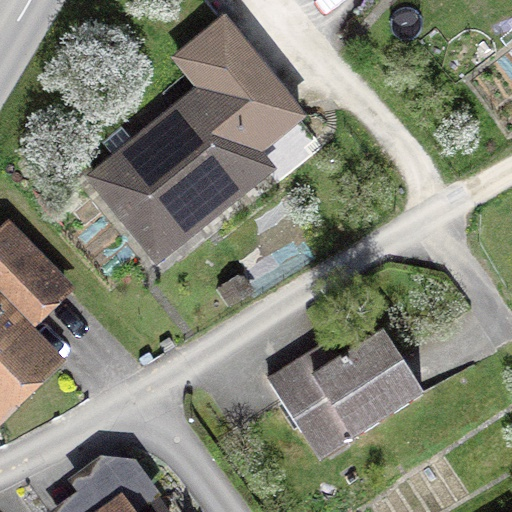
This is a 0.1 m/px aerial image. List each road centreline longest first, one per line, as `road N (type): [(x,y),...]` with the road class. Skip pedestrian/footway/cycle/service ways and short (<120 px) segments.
road 1 (residential): [(132,393),(429,215)]
road 2 (residential): [(0,469),(132,393)]
road 3 (residential): [(132,393),(224,511)]
